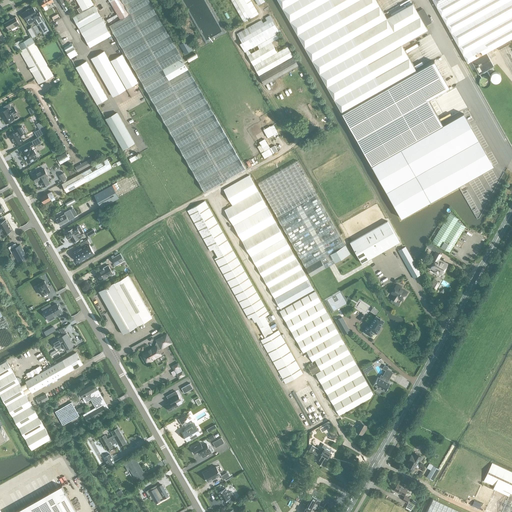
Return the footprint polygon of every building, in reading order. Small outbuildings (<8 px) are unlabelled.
[(52,0),(42,0),(40,1),(45,10),(46,10),(48,9),(48,8),(47,5),(49,4),(49,3),(53,1),(52,0)] [(76,0),(81,7),(80,7),(77,9),(79,12),(80,13),(94,5),(93,4),(94,4),(91,0),(76,0)] [(120,19),(109,25),(141,81),(160,113),(164,120),(204,193),(245,169),(217,119),(217,120),(200,91),(196,83),(184,63),(182,58),(148,0),(121,0),(129,14),(120,19)] [(120,19),(129,14),(121,0),(111,0),(110,1),(120,19)] [(231,0),(242,19),(244,22),(258,14),(254,6),(250,0),(231,0)] [(387,18),(384,13),(376,0),(277,0),(280,3),(348,126),(450,69),(442,55),(417,70),(402,44),(428,30),(413,3),(387,18)] [(511,0),(432,0),(468,63),(472,61),(479,74),(494,66),(486,52),(497,46),(498,49),(511,42),(509,39),(511,38),(511,0)] [(94,5),(80,13),(73,17),(90,47),(111,35),(105,25),(94,5)] [(45,21),(39,11),(36,13),(33,7),(28,10),(22,13),(27,20),(32,17),(33,17),(35,20),(38,25),(44,33),(49,30),(44,21),(45,21)] [(280,33),(270,15),(237,33),(242,42),(240,43),(245,52),(264,85),(298,65),(287,46),(277,52),(271,42),(278,38),(276,35),(280,33)] [(5,22),(9,30),(20,24),(15,16),(5,22)] [(31,27),(28,29),(33,38),(36,36),(31,27)] [(20,52),(24,58),(38,84),(53,75),(39,50),(31,37),(18,44),(22,51),(20,52)] [(185,53),(192,50),(187,41),(180,45),(185,53)] [(66,51),(74,46),(71,42),(64,46),(66,51)] [(66,51),(70,58),(78,54),(74,47),(66,51)] [(113,97),(126,89),(104,51),(91,58),(113,97)] [(187,57),(189,61),(198,56),(196,53),(187,57)] [(126,89),(138,82),(122,54),(110,61),(126,89)] [(97,104),(108,98),(86,61),(75,67),(97,104)] [(492,71),(492,81),(501,80),(500,71),(492,71)] [(9,103),(3,107),(5,110),(0,112),(2,117),(3,119),(4,119),(6,123),(14,119),(12,114),(16,112),(14,107),(11,108),(10,107),(11,106),(9,103)] [(135,143),(117,113),(106,119),(123,149),(135,143)] [(279,133),(274,123),(264,128),(268,137),(275,134),(275,135),(279,133)] [(17,131),(10,135),(16,145),(23,141),(20,135),(26,132),(22,125),(16,129),(17,131)] [(43,127),(34,132),(37,137),(46,132),(43,127)] [(32,141),(35,146),(41,143),(38,137),(32,141)] [(278,150),(275,144),(270,147),(265,138),(259,141),(261,144),(258,146),(265,158),(278,150)] [(31,146),(30,146),(21,151),(28,163),(38,157),(36,153),(37,153),(35,149),(33,150),(31,146)] [(57,157),(61,164),(70,159),(66,152),(57,157)] [(140,157),(138,154),(134,156),(134,155),(129,158),(131,162),(140,157)] [(93,163),(92,162),(90,158),(75,167),(78,172),(93,163)] [(62,184),(67,192),(111,167),(107,159),(62,184)] [(316,194),(297,160),(258,183),(277,216),(277,217),(306,267),(320,259),(325,268),(350,254),(316,194)] [(41,182),(43,187),(49,183),(46,177),(48,176),(44,168),(33,175),(37,182),(40,180),(41,182)] [(314,290),(290,248),(284,238),(249,175),(223,189),(232,205),(225,209),(281,308),(314,290)] [(119,198),(112,185),(94,195),(101,208),(119,198)] [(51,191),(47,193),(40,197),(44,203),(51,199),(54,197),(51,191)] [(75,198),(66,203),(67,207),(76,202),(75,198)] [(269,322),(265,316),(269,314),(268,312),(205,201),(188,211),(210,251),(214,248),(219,256),(215,258),(249,319),(253,316),(256,321),(260,327),(268,323),(269,322)] [(64,212),(65,214),(56,219),(60,225),(69,220),(67,217),(70,215),(67,210),(64,212)] [(432,241),(449,252),(462,231),(466,225),(457,220),(458,218),(450,213),(447,218),(432,241)] [(0,231),(0,232),(2,231),(4,234),(4,235),(12,230),(9,226),(8,223),(6,219),(0,222),(0,231)] [(350,242),(361,261),(362,263),(399,242),(388,221),(350,242)] [(80,225),(73,229),(73,228),(68,230),(69,231),(65,233),(68,239),(69,238),(71,241),(74,240),(74,241),(78,239),(76,234),(80,232),(81,234),(84,233),(83,231),(80,225)] [(82,260),(91,255),(92,256),(93,255),(93,254),(94,253),(89,244),(90,243),(88,240),(80,244),(82,247),(73,252),(76,257),(76,258),(77,261),(78,261),(79,262),(80,261),(81,262),(82,261),(82,260)] [(19,262),(22,259),(23,260),(27,258),(26,257),(24,253),(23,253),(21,250),(22,249),(19,245),(17,247),(15,243),(8,247),(12,253),(13,252),(19,262)] [(414,278),(418,276),(421,274),(405,246),(398,250),(414,278)] [(448,264),(447,264),(444,262),(443,263),(441,261),(440,262),(438,261),(441,254),(436,252),(431,260),(434,262),(431,268),(435,270),(434,271),(438,273),(439,270),(443,272),(448,264)] [(124,261),(120,254),(112,258),(116,265),(124,261)] [(320,259),(306,267),(311,276),(325,268),(320,259)] [(102,269),(96,272),(101,280),(113,273),(108,265),(103,268),(104,269),(102,270),(102,269)] [(128,274),(112,284),(99,291),(123,333),(152,317),(128,274)] [(440,282),(433,279),(431,284),(432,284),(431,286),(436,290),(440,282)] [(37,284),(37,285),(43,295),(42,295),(43,295),(50,291),(51,291),(50,291),(48,287),(47,285),(47,284),(45,281),(45,280),(44,281),(37,285),(37,284)] [(402,300),(407,292),(400,288),(401,287),(397,284),(391,293),(394,295),(392,298),(396,301),(398,297),(402,300)] [(373,393),(368,385),(356,364),(355,362),(344,343),(338,332),(315,292),(280,311),(303,353),(306,351),(312,361),(315,360),(321,369),(316,373),(339,415),(370,398),(373,393)] [(59,309),(60,309),(59,308),(58,306),(59,306),(59,305),(58,305),(58,306),(57,304),(51,307),(50,304),(42,308),(44,312),(45,314),(46,315),(46,314),(48,318),(53,316),(53,315),(55,317),(56,317),(62,313),(60,311),(60,310),(59,309)] [(335,320),(344,335),(350,331),(342,316),(335,320)] [(376,316),(372,322),(369,327),(367,326),(364,331),(371,336),(374,331),(376,332),(380,327),(379,327),(383,320),(381,319),(381,318),(380,317),(380,318),(376,316)] [(1,329),(0,338),(0,342),(10,343),(11,330),(1,329)] [(303,373),(278,330),(261,340),(276,367),(284,381),(286,383),(303,373)] [(73,345),(70,339),(67,334),(58,338),(59,339),(53,342),(56,347),(62,344),(65,350),(73,345)] [(161,355),(159,350),(161,348),(160,347),(165,344),(166,346),(171,343),(166,334),(156,340),(157,342),(156,342),(155,345),(156,346),(142,353),(147,362),(161,355)] [(63,360),(69,371),(82,364),(76,352),(63,360)] [(51,438),(17,378),(7,360),(0,364),(0,393),(32,450),(51,438)] [(57,378),(69,371),(63,360),(26,381),(33,392),(57,378)] [(310,366),(308,367),(312,374),(320,369),(318,366),(315,362),(312,364),(311,362),(309,364),(310,366)] [(172,366),(177,374),(179,378),(185,375),(178,363),(172,366)] [(386,391),(390,384),(386,382),(388,379),(389,380),(393,372),(387,369),(388,367),(385,365),(383,369),(386,370),(383,376),(381,375),(380,378),(378,377),(373,384),(376,386),(378,387),(376,390),(380,392),(382,389),(386,391)] [(75,382),(85,377),(83,373),(73,378),(75,382)] [(181,388),(184,393),(193,388),(190,383),(181,388)] [(112,408),(105,411),(102,406),(104,405),(98,393),(98,394),(96,391),(98,390),(95,384),(80,392),(83,398),(90,394),(98,408),(85,416),(88,421),(112,408)] [(181,400),(176,391),(167,396),(170,402),(166,404),(170,410),(178,406),(176,402),(181,400)] [(49,399),(46,394),(36,399),(40,404),(49,399)] [(72,402),(64,406),(71,419),(79,415),(72,402)] [(189,412),(178,418),(182,425),(190,414),(189,412)] [(360,421),(359,424),(355,431),(362,435),(367,425),(360,421)] [(185,430),(182,431),(182,432),(184,434),(185,435),(184,435),(185,436),(186,436),(188,439),(187,440),(187,441),(201,433),(200,432),(200,433),(198,430),(199,429),(198,428),(196,426),(194,423),(189,426),(184,429),(185,430)] [(113,435),(107,439),(105,435),(100,438),(107,450),(112,447),(111,446),(119,441),(121,445),(126,442),(118,428),(111,432),(113,435)] [(335,429),(330,431),(334,438),(339,436),(335,429)] [(213,442),(216,447),(224,443),(221,437),(213,442)] [(295,440),(290,443),(294,450),(299,447),(295,440)] [(200,442),(192,447),(195,454),(199,451),(203,457),(211,452),(206,444),(202,446),(200,442)] [(322,447),(320,450),(312,445),(311,448),(322,455),(322,454),(327,457),(327,458),(328,458),(331,453),(322,447)] [(322,455),(311,448),(309,451),(317,455),(318,454),(321,456),(318,462),(323,465),(327,458),(327,459),(328,458),(327,458),(327,457),(322,454),(322,455)] [(409,459),(410,459),(420,465),(420,463),(418,462),(421,456),(416,453),(414,456),(411,455),(409,459)] [(115,462),(110,454),(104,457),(109,466),(115,462)] [(147,476),(144,472),(143,472),(134,456),(126,461),(135,476),(132,478),(134,481),(139,478),(140,480),(147,476)] [(419,466),(420,465),(410,459),(407,465),(411,467),(410,468),(413,470),(415,466),(418,468),(419,466)] [(99,471),(109,466),(107,463),(97,468),(99,471)] [(433,480),(439,469),(429,463),(427,467),(431,470),(427,477),(433,480)] [(511,511),(511,471),(492,463),(483,481),(494,485),(493,488),(509,495),(501,511),(511,511)] [(216,466),(203,473),(208,482),(221,474),(219,471),(216,466)] [(394,490),(404,495),(408,488),(398,483),(394,490)] [(158,485),(158,484),(146,491),(151,500),(153,498),(155,502),(168,495),(162,485),(161,485),(159,487),(158,485)] [(14,511),(76,511),(62,485),(14,511)] [(236,499),(231,491),(228,493),(225,488),(223,489),(223,488),(219,490),(220,491),(218,492),(223,502),(228,499),(230,503),(236,499)] [(312,495),(307,505),(316,510),(321,500),(312,495)] [(462,511),(432,498),(425,511),(462,511)]
